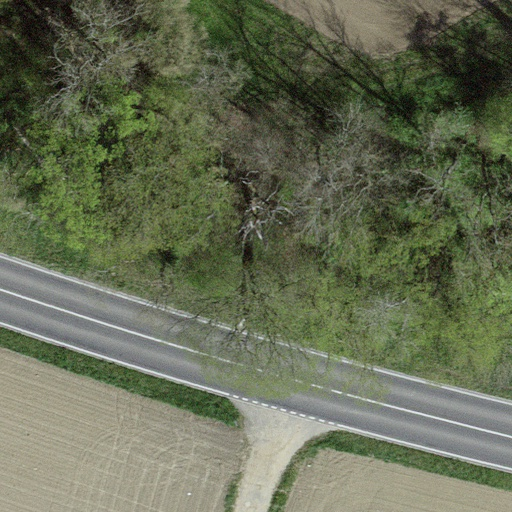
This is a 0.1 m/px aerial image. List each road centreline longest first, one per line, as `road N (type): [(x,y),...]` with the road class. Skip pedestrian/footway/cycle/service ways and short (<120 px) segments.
road 1 (primary): [(511,425),(272,373),(0,278)]
road 2 (track): [(233,511),(272,373)]
